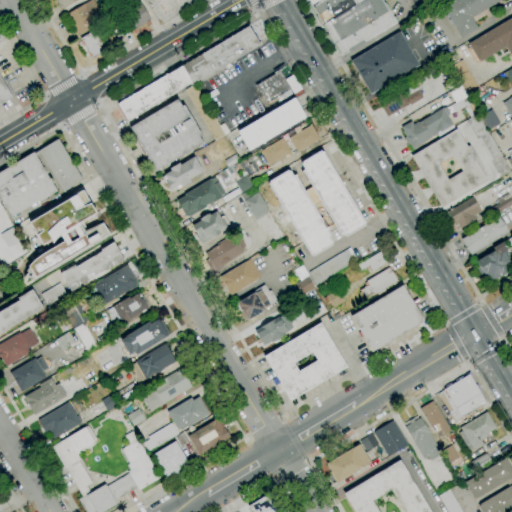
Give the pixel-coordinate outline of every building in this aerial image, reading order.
[(77,0),(61,10),(55,0),(77,0)] [(77,35),(65,15),(90,0),(92,0),(104,19),(77,35)] [(131,32),(114,4),(120,0),(138,0),(150,20),(131,32)] [(352,0),(356,5),(324,24),(323,25),(307,0),(352,0)] [(364,0),(382,0),(396,23),(364,42),(366,43),(349,53),(348,52),(342,56),(335,44),(334,45),(327,32),(328,31),(324,24),(356,5),(364,0)] [(459,39),(441,8),(454,0),(501,0),(471,18),(477,28),(459,39)] [(475,64),(465,46),(511,17),(511,60),(504,47),(479,62),(478,62),(475,64)] [(92,59),(80,39),(106,23),(118,43),(92,59)] [(182,66),(248,26),(260,45),(194,84),(191,86),(189,84),(192,83),(182,66)] [(369,94),(350,61),(399,32),(418,65),(369,94)] [(466,94),(449,67),(462,60),(478,87),(466,94)] [(189,84),(127,121),(117,104),(182,66),(192,83),(189,84)] [(511,87),(511,88),(502,74),(511,67),(511,87)] [(266,103),(255,85),(279,71),(290,89),(266,103)] [(0,104),(0,77),(12,98),(0,104)] [(191,86),(194,84),(224,135),(214,141),(184,90),(191,86)] [(387,117),(376,100),(401,85),(407,96),(418,90),(423,98),(410,105),(409,103),(387,117)] [(511,117),(511,118),(502,103),(511,96),(511,117)] [(248,151),(237,132),(294,98),(305,117),(248,151)] [(155,172),(150,163),(149,164),(146,158),(147,157),(138,142),(136,142),(132,136),(134,135),(129,128),(177,99),(181,106),(183,105),(201,135),(199,136),(203,143),(155,172)] [(413,150),(409,144),(407,145),(403,138),(406,137),(400,128),(411,121),(413,125),(442,108),(443,109),(446,107),(449,114),(447,115),(452,125),(430,138),(431,138),(418,145),(419,146),(413,150)] [(499,177),(466,120),(476,114),(510,171),(499,177)] [(225,135),(219,125),(224,123),(229,132),(225,135)] [(297,152),(288,138),(296,134),(293,129),(298,127),(300,131),(311,125),(319,139),(297,152)] [(441,208),(410,156),(456,129),(467,147),(469,146),(478,161),(476,162),(486,180),(441,208)] [(268,166),(260,152),(282,138),(291,152),(280,159),(281,160),(277,163),(276,161),(268,166)] [(12,217),(0,197),(0,172),(33,152),(33,153),(57,139),(82,180),(62,191),(40,154),(36,157),(49,179),(50,178),(53,182),(51,183),(56,191),(39,202),(39,201),(12,217)] [(313,256),(312,255),(310,256),(268,184),(269,183),(269,181),(287,170),(288,172),(289,171),(293,176),(294,175),(304,191),(312,187),(302,171),(304,170),(301,164),(302,163),(301,162),(320,151),(321,153),(322,152),(365,223),(363,224),(364,226),(346,237),(345,235),(343,236),(340,231),(338,232),(321,202),(313,207),(322,221),(321,222),(325,229),(327,227),(329,230),(327,231),(330,237),(329,238),(332,243),(330,244),(331,245),(313,256)] [(228,168),(224,161),(235,154),(239,160),(228,168)] [(170,190),(165,182),(166,181),(163,175),(170,171),(169,169),(179,163),(180,165),(194,157),(202,171),(189,179),(190,182),(181,187),(179,185),(170,190)] [(222,189),(214,176),(231,166),(239,179),(222,189)] [(245,175),(252,187),(241,193),(234,182),(245,175)] [(190,216),(189,217),(188,217),(187,217),(186,216),(185,215),(176,201),(185,196),(184,195),(210,179),(210,180),(214,177),(224,194),(220,196),(221,197),(212,203),(212,202),(205,206),(206,207),(190,216)] [(255,220),(240,195),(253,187),(268,212),(255,220)] [(29,223),(42,244),(59,236),(65,243),(41,255),(29,266),(36,278),(109,234),(103,224),(84,233),(80,225),(97,214),(83,191),(29,223)] [(511,204),(493,216),(489,209),(498,204),(496,200),(508,193),(511,199),(511,204)] [(460,229),(457,225),(455,226),(446,213),(472,197),(481,212),(474,216),(476,219),(460,229)] [(202,241),(198,234),(197,235),(191,226),(200,221),(199,219),(208,214),(209,215),(216,211),(220,217),(223,215),(231,228),(212,239),(211,236),(202,241)] [(470,255),(461,239),(498,217),(508,233),(470,255)] [(7,248),(0,234),(12,227),(20,241),(7,248)] [(212,273),(205,261),(207,259),(204,254),(226,240),(227,242),(238,236),(245,247),(241,249),(243,252),(230,260),(222,265),(223,267),(212,273)] [(71,292),(60,273),(74,265),(75,267),(101,251),(100,250),(113,242),(124,260),(71,292)] [(490,282),(485,274),(483,275),(475,261),(494,250),(493,247),(502,242),(509,254),(506,256),(510,263),(505,266),(509,271),(500,277),(499,276),(490,282)] [(230,295),(219,277),(250,259),(249,258),(270,245),(272,248),(250,260),(261,277),(230,295)] [(315,285),(308,272),(349,248),(356,260),(315,285)] [(361,271),(357,265),(378,253),(385,264),(372,272),(369,266),(361,271)] [(136,287),(129,291),(128,290),(104,305),(93,285),(126,265),(134,277),(137,281),(136,287)] [(303,295),(296,283),(300,281),(294,270),(301,266),(315,288),(303,295)] [(364,298),(359,291),(368,285),(366,281),(389,267),(392,273),(394,272),(397,279),(396,279),(397,281),(384,289),(385,291),(378,295),(376,294),(374,295),(373,293),(364,298)] [(47,305),(40,294),(59,283),(66,294),(47,305)] [(246,320),(236,303),(254,293),(254,291),(264,285),(268,292),(270,291),(276,301),(264,308),(264,309),(246,320)] [(371,352),(350,316),(402,285),(423,321),(371,352)] [(0,333),(0,311),(18,300),(17,298),(32,289),(43,308),(0,333)] [(333,308),(331,304),(327,306),(322,299),(326,296),(336,289),(344,301),(333,308)] [(116,329),(105,311),(119,303),(128,297),(129,299),(138,294),(139,295),(140,294),(147,305),(146,305),(147,308),(138,313),(139,315),(116,329)] [(74,329),(73,329),(63,312),(77,304),(87,321),(83,323),(74,329)] [(263,347),(254,331),(260,328),(273,320),(284,313),(293,328),(287,331),(287,332),(284,334),(285,335),(271,343),(271,342),(263,347)] [(136,355),(134,352),(129,355),(120,340),(125,337),(124,337),(148,322),(149,324),(157,319),(159,321),(161,320),(168,333),(166,334),(167,336),(136,355)] [(83,323),(97,346),(87,352),(74,329),(83,323)] [(290,401),(263,357),(320,323),(346,367),(290,401)] [(6,366),(0,356),(0,343),(19,332),(20,334),(29,328),(38,343),(26,350),(28,353),(6,366)] [(61,351),(55,340),(68,332),(74,343),(61,351)] [(138,382),(129,367),(134,363),(134,362),(164,344),(175,361),(144,380),(144,379),(138,382)] [(21,392),(9,373),(34,358),(35,360),(41,357),(48,368),(42,372),(45,378),(21,392)] [(150,412),(140,396),(152,389),(151,387),(179,369),(190,387),(150,412)] [(455,421),(438,393),(470,373),(472,376),(470,377),(475,385),(477,384),(481,391),(479,392),(485,402),(455,421)] [(34,415),(23,397),(39,388),(38,385),(50,378),(55,385),(58,383),(66,396),(58,401),(34,415)] [(107,412),(100,401),(111,394),(118,405),(107,412)] [(177,430),(167,413),(190,398),(192,401),(199,397),(209,413),(187,427),(186,424),(177,430)] [(438,438),(431,427),(430,427),(419,409),(432,401),(450,431),(438,438)] [(53,439),(49,433),(46,435),(37,420),(68,402),(76,416),(78,415),(81,421),(80,422),(80,423),(53,439)] [(133,427),(126,416),(138,409),(145,419),(133,427)] [(473,451),(471,448),(468,450),(458,433),(461,431),(459,428),(486,412),(496,428),(487,433),(489,436),(480,441),(483,445),(473,451)] [(423,459),(404,427),(410,424),(408,421),(413,418),(414,421),(420,418),(439,450),(423,459)] [(199,456),(187,436),(215,419),(222,429),(224,428),(230,437),(217,445),(217,446),(210,450),(209,449),(199,456)] [(387,457),(372,432),(393,420),(407,445),(387,457)] [(148,452),(143,443),(148,440),(147,438),(171,423),(178,434),(148,452)] [(85,511),(78,500),(82,497),(65,468),(65,469),(51,447),(85,427),(87,426),(96,441),(94,442),(95,444),(86,450),(85,449),(77,454),(80,460),(78,461),(92,483),(86,486),(90,493),(105,484),(106,486),(128,473),(127,472),(129,470),(126,465),(129,464),(121,450),(129,445),(124,436),(132,431),(160,478),(138,490),(136,488),(115,501),(117,504),(103,511),(85,511)] [(180,447),(174,438),(183,432),(189,441),(180,447)] [(365,452),(359,442),(371,434),(378,445),(365,452)] [(167,480),(152,455),(175,441),(190,467),(167,480)] [(336,484),(324,464),(352,447),(352,448),(359,444),(370,463),(363,467),(364,468),(336,484)] [(448,464),(441,451),(451,445),(458,458),(448,464)] [(476,472),(470,462),(486,453),(491,463),(476,472)] [(511,477),(505,481),(475,499),(475,498),(474,498),(464,482),(505,458),(511,470),(511,477)] [(353,511),(343,494),(399,460),(429,511),(353,511)] [(511,484),(511,507),(504,511),(481,511),(478,506),(479,505),(508,487),(511,484)] [(447,511),(438,496),(448,490),(461,511),(447,511)] [(251,511),(248,506),(271,492),(283,511),(251,511)]
